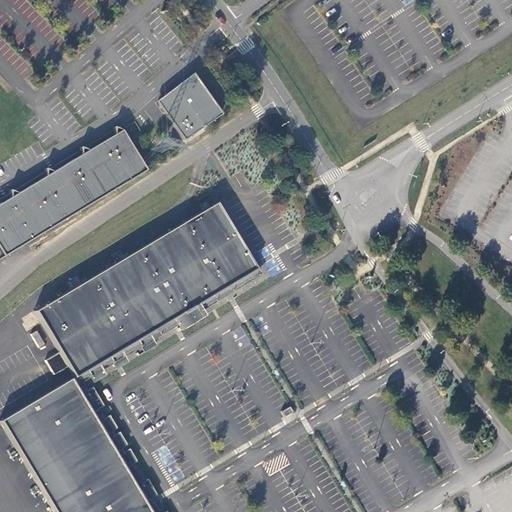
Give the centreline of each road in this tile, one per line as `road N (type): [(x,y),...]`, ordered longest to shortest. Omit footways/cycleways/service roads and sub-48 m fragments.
road 1 (unclassified): [(363,232),(410,311),(511,443)]
road 2 (unclassified): [(310,150),(204,0)]
road 3 (unclassified): [(384,178),(422,142),(511,87)]
road 4 (unclassified): [(511,312),(398,206)]
